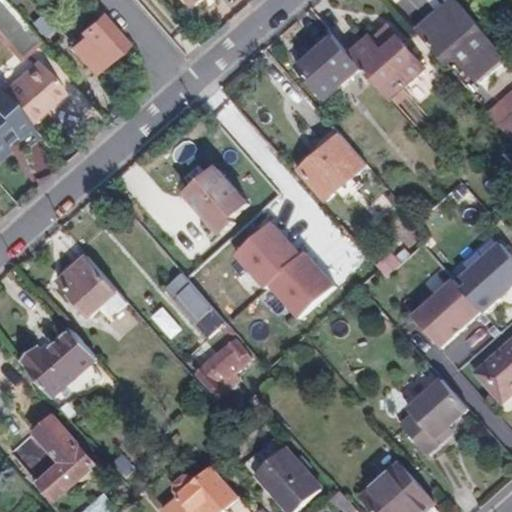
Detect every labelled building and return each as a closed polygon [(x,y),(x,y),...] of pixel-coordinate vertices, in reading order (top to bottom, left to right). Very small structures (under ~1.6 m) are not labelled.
[(456,0),(453,0),(417,32),(441,60),(451,51),(477,79),(504,55),(456,0)] [(25,35),(0,5),(0,34),(12,48),(25,35)] [(126,45),(101,18),(84,32),(89,38),(75,51),(95,72),(110,60),(115,62),(124,54),(124,48),(126,45)] [(391,25),(375,40),(385,52),(402,37),(391,25)] [(351,55),(334,35),(298,67),(327,100),(363,68),(351,55)] [(351,55),(363,68),(391,100),(428,66),(402,37),(385,52),(375,40),(372,37),(351,55)] [(2,93),(31,125),(66,92),(39,61),(2,93)] [(15,136),(18,140),(33,127),(31,125),(2,93),(0,90),(0,159),(11,151),(5,145),(15,136)] [(511,93),(489,113),(511,139),(511,93)] [(26,150),(41,137),(33,127),(18,140),(26,150)] [(369,165),(342,135),(303,169),(329,200),(369,165)] [(249,205),(217,170),(189,196),(223,234),(235,223),(233,220),(249,205)] [(235,252),(265,286),(269,282),(299,315),(335,284),(304,250),(300,254),(271,221),(235,252)] [(511,288),(511,255),(502,244),(462,279),(469,286),(464,290),(483,312),(485,314),(502,300),(500,298),(511,288)] [(387,277),(402,265),(393,253),(377,265),(387,277)] [(91,318),(119,293),(88,257),(60,282),(91,318)] [(227,323),(182,272),(165,288),(176,301),(180,297),(198,316),(204,310),(221,328),(227,323)] [(442,348),(483,312),(464,290),(455,280),(414,316),(442,348)] [(54,398),(100,359),(75,332),(47,357),(40,349),(23,363),(54,398)] [(215,392),(253,358),(237,341),(199,374),(215,392)] [(511,345),(481,374),(508,405),(511,401),(511,345)] [(472,412),(446,383),(412,413),(416,418),(404,428),(431,457),(445,445),(440,440),(453,428),(472,412)] [(98,465),(57,418),(38,434),(64,463),(43,483),(58,500),(98,465)] [(458,433),(453,428),(440,440),(445,445),(458,433)] [(298,511),(324,491),(287,451),(260,475),(291,511),(298,511)] [(426,511),(435,505),(402,467),(365,499),(376,511),(426,511)] [(228,511),(241,500),(215,472),(200,486),(195,479),(189,479),(179,487),(179,493),(184,499),(168,511),(228,511)] [(120,504),(135,494),(125,480),(110,490),(120,504)] [(114,511),(117,510),(103,493),(80,511),(114,511)] [(358,511),(342,493),(331,503),(337,511),(338,511),(344,508),(347,511),(358,511)]
